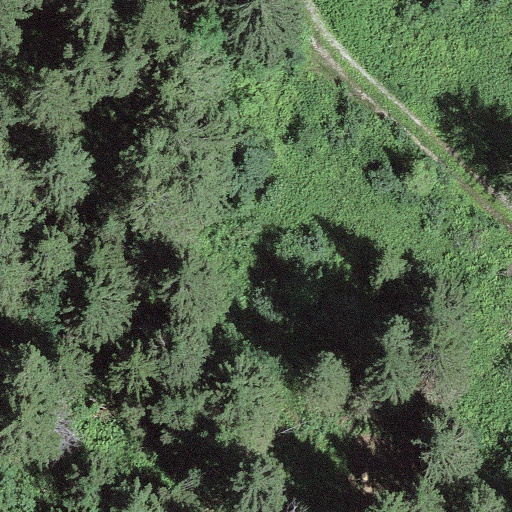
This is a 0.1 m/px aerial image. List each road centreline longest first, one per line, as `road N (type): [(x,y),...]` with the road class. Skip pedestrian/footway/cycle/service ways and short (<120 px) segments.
road 1 (track): [(511,192),(312,15),(308,0)]
road 2 (track): [(125,511),(0,377)]
